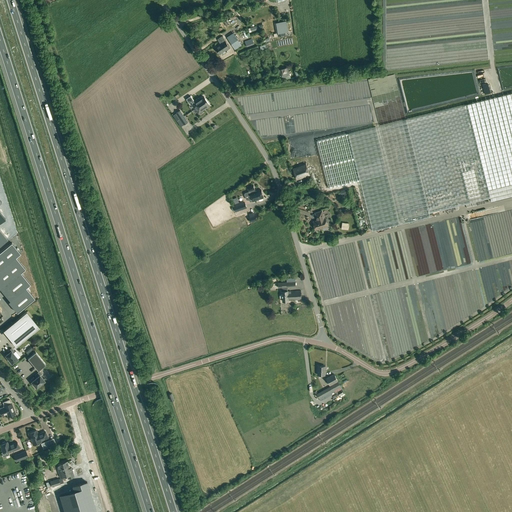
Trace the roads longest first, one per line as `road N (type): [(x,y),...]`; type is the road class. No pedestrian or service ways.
road 1 (motorway): [(173,511),(10,0)]
road 2 (motorway): [(0,39),(150,511)]
road 3 (unclassified): [(161,0),(272,168),(320,343)]
road 4 (unclassified): [(29,419),(273,339),(320,343)]
road 5 (unclassified): [(320,343),(391,372),(511,300)]
